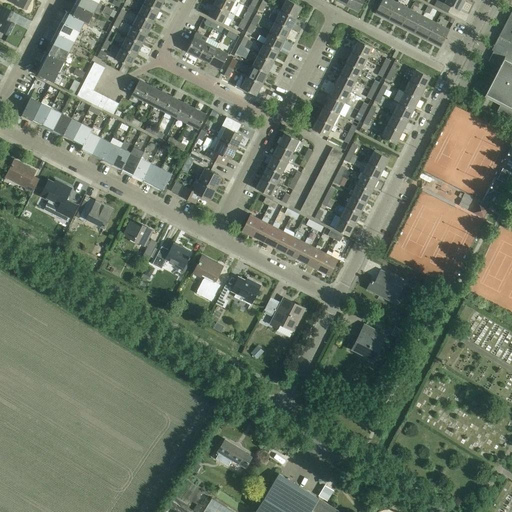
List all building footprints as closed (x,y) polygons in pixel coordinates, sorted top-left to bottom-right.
[(6,0),(27,10),(31,0),(6,0)] [(94,13),(99,3),(93,0),(75,0),(74,3),(94,13)] [(145,0),(144,4),(159,11),(164,0),(145,0)] [(229,12),(235,1),(232,0),(216,0),(214,5),(229,12)] [(253,10),(258,0),(252,0),(249,8),(253,10)] [(286,0),(281,10),(296,18),(302,7),(288,0),(286,0)] [(350,0),(347,6),(359,11),(364,0),(350,0)] [(397,5),(396,5),(391,2),(391,0),(382,0),(376,13),(389,20),(397,5)] [(459,10),(464,0),(446,0),(446,1),(444,0),(437,0),(434,6),(448,13),(451,6),(459,10)] [(263,12),(267,3),(263,1),(258,9),(263,12)] [(88,24),(94,13),(74,3),(69,13),(85,22),(88,24)] [(410,12),(409,12),(403,9),(404,7),(397,3),(396,5),(397,5),(389,20),(402,27),(410,12)] [(5,15),(10,18),(14,12),(0,4),(0,31),(9,36),(15,24),(3,18),(5,15)] [(153,22),(159,11),(144,4),(138,15),(153,22)] [(223,24),(229,12),(214,5),(208,16),(223,24)] [(247,21),(253,10),(249,8),(243,19),(247,21)] [(117,17),(122,20),(126,12),(121,9),(117,17)] [(290,29),(296,18),(281,10),(276,21),(290,29)] [(422,18),(416,15),(417,13),(410,10),(409,12),(410,12),(402,27),(415,33),(422,18)] [(511,10),(493,46),(495,47),(488,61),(500,66),(484,96),(500,105),(497,112),(511,119),(511,10)] [(69,13),(65,11),(60,21),(80,32),(85,22),(69,13)] [(147,33),(153,22),(138,15),(133,26),(147,33)] [(251,23),(256,25),(260,17),(255,15),(251,23)] [(435,25),(429,22),(430,20),(423,16),(422,18),(415,33),(428,40),(435,25)] [(118,28),(122,20),(117,17),(113,25),(118,28)] [(213,28),(216,23),(207,19),(204,24),(213,28)] [(243,29),(247,21),(243,19),(239,27),(243,29)] [(75,42),(80,32),(60,21),(55,31),(75,42)] [(285,40),(290,29),(276,21),(270,32),(285,40)] [(216,23),(213,28),(221,32),(223,28),(216,23)] [(252,34),(256,25),(251,23),(247,31),(252,34)] [(435,25),(428,40),(441,47),(449,32),(442,28),(443,27),(436,23),(435,25)] [(142,44),(147,33),(133,26),(127,36),(142,44)] [(70,52),(75,42),(55,31),(49,42),(70,52)] [(106,39),(111,42),(115,34),(110,31),(106,39)] [(227,35),(235,40),(238,35),(229,31),(227,35)] [(279,51),(285,40),(270,32),(264,43),(279,51)] [(136,55),(142,44),(127,36),(122,47),(136,55)] [(198,57),(208,38),(206,42),(195,37),(187,51),(198,57)] [(240,45),(245,47),(249,39),(244,37),(240,45)] [(209,63),(217,48),(219,44),(208,38),(198,57),(209,63)] [(107,50),(111,42),(106,39),(102,48),(107,50)] [(352,51),(366,59),(372,47),(358,40),(352,51)] [(64,62),(70,52),(49,42),(44,52),(64,62)] [(274,62),(279,51),(264,43),(259,54),(274,62)] [(240,56),(245,47),(240,45),(236,53),(240,56)] [(130,66),(136,55),(122,47),(116,59),(130,66)] [(217,48),(209,63),(220,68),(228,54),(217,48)] [(361,69),(366,59),(352,51),(346,62),(361,69)] [(59,72),(64,62),(44,52),(39,62),(59,72)] [(268,73),(274,62),(259,54),(253,65),(268,73)] [(382,66),(386,69),(391,61),(386,58),(382,66)] [(229,67),(233,69),(238,61),(233,59),(229,67)] [(54,83),(59,72),(39,62),(34,72),(54,83)] [(92,68),(102,74),(105,68),(95,62),(92,68)] [(355,80),(361,69),(346,62),(341,73),(355,80)] [(390,71),(394,73),(399,65),(393,62),(390,71)] [(262,84),(268,73),(253,65),(247,76),(262,84)] [(382,77),(386,69),(382,66),(378,74),(382,77)] [(229,78),(233,69),(229,67),(224,75),(229,78)] [(74,74),(82,78),(85,72),(77,68),(74,74)] [(99,79),(102,74),(92,68),(89,74),(99,79)] [(410,81),(424,88),(430,77),(416,69),(410,81)] [(390,81),(394,73),(390,71),(386,79),(390,81)] [(349,91),(355,80),(341,73),(335,84),(349,91)] [(96,85),(99,79),(89,74),(86,80),(96,85)] [(256,95),(262,84),(247,76),(241,88),(256,95)] [(93,91),(96,85),(86,80),(83,85),(93,91)] [(143,101),(151,86),(139,80),(132,95),(143,101)] [(371,88),(375,91),(380,83),(375,80),(371,88)] [(418,99),(424,88),(410,81),(404,92),(418,99)] [(344,102),(349,91),(335,84),(329,95),(344,102)] [(379,93),(383,95),(387,86),(383,84),(379,93)] [(99,93),(93,91),(83,85),(77,96),(93,104),(99,93)] [(154,106),(162,92),(151,86),(143,101),(154,106)] [(371,99),(375,91),(371,88),(366,97),(371,99)] [(165,112),(173,97),(162,92),(154,106),(165,112)] [(413,110),(418,99),(404,92),(398,103),(413,110)] [(98,106),(104,96),(99,93),(93,104),(98,106)] [(379,103),(383,95),(379,93),(374,101),(379,103)] [(338,113),(344,102),(329,95),(324,106),(338,113)] [(103,109),(109,98),(104,96),(98,106),(103,109)] [(31,123),(41,102),(31,97),(21,118),(31,123)] [(176,117),(184,103),(173,97),(165,112),(176,117)] [(108,111),(114,101),(109,98),(103,109),(108,111)] [(114,101),(108,111),(114,114),(119,104),(114,101)] [(41,128),(51,108),(41,102),(31,123),(41,128)] [(187,123),(195,108),(184,103),(176,117),(187,123)] [(359,110),(364,113),(368,105),(363,103),(359,110)] [(407,121),(413,110),(398,103),(393,114),(407,121)] [(333,124),(338,113),(324,106),(318,117),(333,124)] [(367,115),(372,117),(376,109),(371,107),(367,115)] [(51,133),(61,113),(51,108),(41,128),(51,133)] [(195,108),(187,123),(199,129),(206,114),(195,108)] [(359,124),(364,113),(359,110),(354,121),(359,124)] [(61,138),(72,118),(61,113),(51,133),(61,138)] [(402,132),(407,121),(393,114),(387,125),(402,132)] [(132,124),(134,119),(126,115),(123,119),(132,124)] [(368,125),(372,117),(367,115),(363,123),(368,125)] [(215,136),(237,147),(243,135),(237,133),(242,124),(227,116),(216,136),(215,136)] [(327,136),(333,124),(318,117),(312,128),(327,136)] [(71,143),(82,123),(72,118),(61,138),(71,143)] [(134,119),(132,124),(140,128),(142,123),(134,119)] [(353,135),(359,124),(354,121),(348,132),(353,135)] [(90,132),(92,128),(82,123),(71,143),(81,148),(90,132)] [(396,144),(402,132),(387,125),(382,136),(396,144)] [(154,135),(156,130),(147,126),(145,130),(154,135)] [(156,130),(154,135),(162,139),(164,134),(156,130)] [(100,137),(90,132),(81,148),(79,152),(90,157),(100,137)] [(279,144),(293,151),(299,140),(285,132),(279,144)] [(349,143),(353,135),(348,132),(344,141),(349,143)] [(231,158),(237,147),(215,136),(213,141),(218,143),(215,150),(231,158)] [(100,162),(110,142),(100,137),(90,157),(100,162)] [(176,146),(178,141),(170,137),(167,142),(176,146)] [(178,141),(176,146),(184,150),(186,145),(178,141)] [(110,167),(120,147),(110,142),(100,162),(110,167)] [(348,151),(353,154),(357,146),(353,143),(348,151)] [(192,150),(205,156),(208,151),(195,144),(192,150)] [(288,162),(293,151),(279,144),(273,155),(288,162)] [(120,173),(131,152),(120,147),(110,167),(120,173)] [(332,148),(305,200),(300,211),(311,217),(343,153),(332,148)] [(304,157),(308,159),(312,151),(308,149),(304,157)] [(202,162),(205,156),(192,150),(189,155),(202,162)] [(368,162),(383,169),(389,158),(374,150),(368,162)] [(353,154),(348,151),(344,160),(354,164),(358,157),(353,154)] [(131,178),(141,158),(131,152),(120,173),(131,178)] [(282,173),(288,162),(273,155),(268,166),(282,173)] [(304,167),(308,159),(304,157),(300,165),(304,167)] [(141,183),(151,163),(141,158),(131,178),(141,183)] [(32,193),(34,190),(39,179),(33,176),(35,171),(14,160),(6,176),(27,186),(25,189),(32,193)] [(377,180),(383,169),(368,162),(363,173),(377,180)] [(151,188),(161,168),(151,163),(141,183),(151,188)] [(337,173),(342,176),(346,168),(341,165),(337,173)] [(276,184),(282,173),(268,166),(262,176),(276,184)] [(161,168),(151,188),(161,193),(171,173),(161,168)] [(199,179),(216,188),(221,176),(205,168),(199,179)] [(293,179),(297,181),(301,173),(297,170),(293,179)] [(338,184),(342,176),(337,173),(333,182),(338,184)] [(372,191),(377,180),(363,173),(357,184),(372,191)] [(271,195),(276,184),(262,176),(256,188),(271,195)] [(216,188),(199,179),(199,180),(196,178),(190,189),(184,185),(179,195),(196,204),(200,195),(210,200),(216,188)] [(490,205),(493,206),(505,183),(494,178),(483,200),(480,199),(473,213),(483,218),(490,205)] [(293,189),(297,181),(293,179),(289,187),(293,189)] [(58,182),(57,185),(48,181),(40,195),(62,206),(71,189),(58,182)] [(366,202),(372,191),(357,184),(351,195),(366,202)] [(326,195),(331,198),(335,190),(329,187),(326,195)] [(34,190),(32,193),(27,202),(33,205),(39,193),(34,190)] [(281,201),(286,203),(290,195),(286,193),(281,201)] [(462,199),(459,205),(467,210),(473,198),(464,193),(461,199),(462,199)] [(330,199),(331,198),(326,195),(321,204),(331,209),(335,201),(330,199)] [(360,213),(366,202),(351,195),(346,206),(360,213)] [(96,200),(95,201),(86,196),(75,216),(85,221),(87,219),(104,228),(114,209),(96,200)] [(269,205),(272,200),(266,197),(263,203),(269,205)] [(272,200),(269,205),(275,209),(278,204),(272,200)] [(355,224),(360,213),(346,206),(340,216),(355,224)] [(314,218),(319,220),(323,212),(318,209),(314,218)] [(293,211),(290,216),(296,220),(299,214),(293,211)] [(253,236),(262,220),(251,214),(242,231),(253,236)] [(264,242),(272,225),(268,223),(269,219),(264,216),(262,220),(253,236),(264,242)] [(349,235),(355,224),(340,216),(334,228),(349,235)] [(312,228),(315,222),(309,219),(306,224),(312,228)] [(142,225),(141,227),(130,221),(123,234),(144,245),(152,230),(142,225)] [(275,248),(283,231),(278,229),(280,225),(274,222),(273,226),(272,225),(264,242),(275,248)] [(315,222),(312,228),(318,231),(321,226),(315,222)] [(285,253),(295,233),(285,228),(283,231),(275,248),(285,253)] [(296,259),(307,238),(302,236),(303,234),(297,231),(296,234),(295,233),(285,253),(296,259)] [(307,264),(315,248),(310,245),(312,240),(307,237),(307,238),(296,259),(307,264)] [(144,253),(150,256),(157,242),(151,239),(144,253)] [(189,255),(191,252),(174,243),(170,250),(161,246),(152,264),(161,268),(166,258),(183,267),(188,258),(189,258),(190,255),(189,255)] [(318,270),(326,253),(315,248),(307,264),(318,270)] [(326,253),(318,270),(329,276),(337,259),(326,253)] [(196,293),(211,300),(219,284),(214,282),(222,266),(202,255),(194,270),(205,275),(196,293)] [(393,302),(404,282),(381,270),(375,282),(372,280),(367,289),(393,302)] [(252,280),(251,283),(239,277),(232,290),(244,296),(243,299),(251,303),(260,285),(252,280)] [(218,298),(224,301),(231,288),(225,285),(218,298)] [(264,310),(271,313),(278,301),(271,297),(264,310)] [(280,324),(293,331),(305,308),(284,297),(270,324),(278,328),(280,324)] [(351,349),(373,360),(386,336),(364,325),(351,349)] [(257,359),(264,351),(258,346),(251,353),(257,359)] [(238,465),(245,469),(252,458),(245,454),(246,453),(224,440),(217,452),(220,453),(216,458),(229,466),(232,461),(238,465)] [(193,471),(200,469),(198,463),(191,465),(193,471)] [(338,511),(279,475),(256,511),(234,511),(212,498),(203,511),(338,511)] [(318,495),(327,500),(333,489),(325,484),(318,495)]
